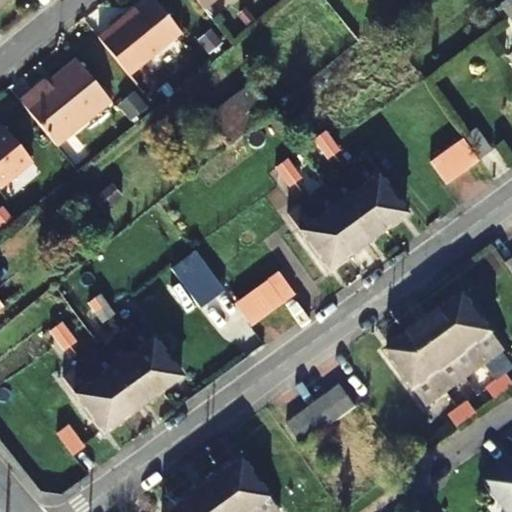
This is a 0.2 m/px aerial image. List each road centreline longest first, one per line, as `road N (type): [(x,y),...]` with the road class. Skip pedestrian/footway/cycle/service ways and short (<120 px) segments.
road 1 (residential): [(85,511),(511,202)]
road 2 (unknown): [(511,411),(376,511)]
